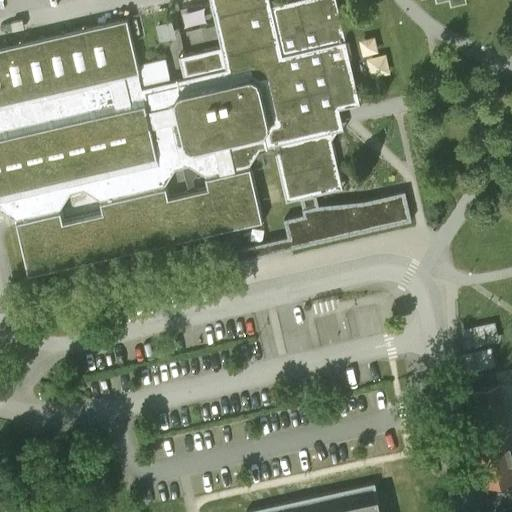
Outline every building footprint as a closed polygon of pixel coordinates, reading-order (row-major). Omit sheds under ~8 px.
[(211,0),(221,45),(179,55),(184,76),(143,85),(140,71),(141,71),(129,16),(0,45),(0,205),(0,207),(14,216),(17,219),(16,219),(29,274),(264,220),(251,164),(260,148),(275,145),(286,197),(300,194),(315,191),(319,193),(333,190),(341,177),(332,138),(324,133),(345,129),(340,108),(361,103),(337,0),(289,0),(272,4),(271,0),(211,0)] [(394,70),(390,50),(382,51),(379,33),(365,36),(372,74),(394,70)] [(315,191),(300,194),(304,208),(302,208),(304,213),(285,218),(291,247),(412,219),(406,190),(364,200),(319,204),(317,194),(319,193),(315,191)] [(511,452),(507,431),(499,433),(488,386),(465,391),(476,438),(475,438),(486,485),(511,478),(511,452)] [(382,511),(376,480),(247,508),(248,511),(382,511)]
